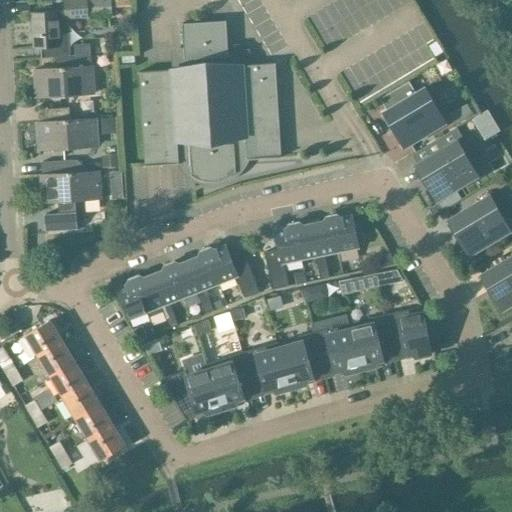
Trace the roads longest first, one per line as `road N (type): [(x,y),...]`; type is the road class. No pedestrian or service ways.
road 1 (residential): [(68,285),(235,212),(381,182),(455,301),(469,383),(330,412),(170,459),(111,357)]
road 2 (residential): [(14,283),(0,135)]
